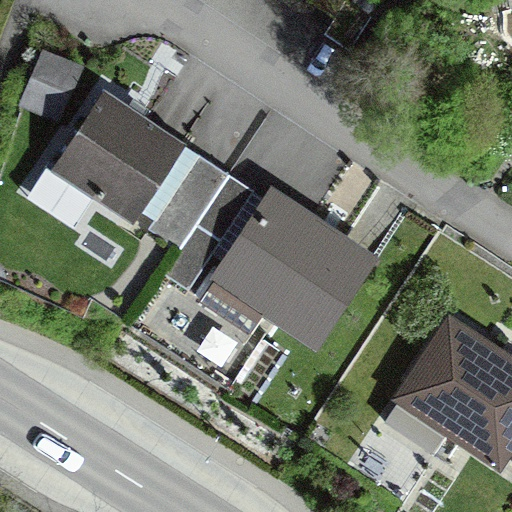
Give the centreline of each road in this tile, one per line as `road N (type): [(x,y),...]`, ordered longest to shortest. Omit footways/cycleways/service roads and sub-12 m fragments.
road 1 (residential): [(165,0),(511,235)]
road 2 (secondary): [(180,511),(0,397)]
